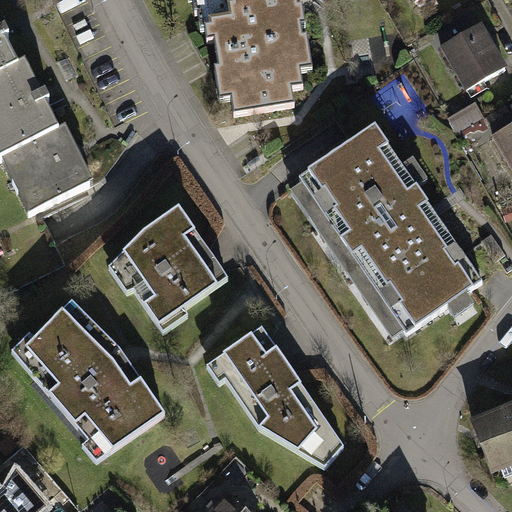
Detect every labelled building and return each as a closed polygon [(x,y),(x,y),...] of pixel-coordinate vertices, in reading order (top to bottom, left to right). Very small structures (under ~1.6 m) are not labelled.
[(187,0),(189,11),(197,10),(200,47),(212,46),(217,104),(224,103),(225,117),(288,112),(286,92),(300,91),(299,74),(307,73),(302,7),(301,0),(187,0)] [(479,27),(439,51),(465,95),(505,71),(479,27)] [(0,163),(26,217),(89,186),(62,130),(52,135),(39,109),(45,106),(41,98),(35,101),(19,69),(11,72),(0,49),(0,44),(1,44),(0,41),(0,163)] [(511,127),(495,137),(511,165),(511,127)] [(376,129),(301,180),(289,188),(395,341),(406,333),(408,337),(449,309),(458,322),(478,309),(469,296),(484,286),(433,212),(376,129)] [(223,284),(172,214),(137,242),(103,273),(120,298),(127,295),(157,338),(183,319),(178,314),(223,284)] [(114,354),(64,311),(30,344),(24,338),(7,357),(83,446),(77,452),(90,469),(157,421),(114,354)] [(345,451),(262,331),(209,369),(221,386),(227,383),(262,437),(326,473),(345,451)] [(493,473),(511,464),(511,410),(473,426),(493,473)] [(0,511),(33,511),(34,511),(7,480),(0,485),(0,511)] [(234,511),(221,499),(208,511),(234,511)]
